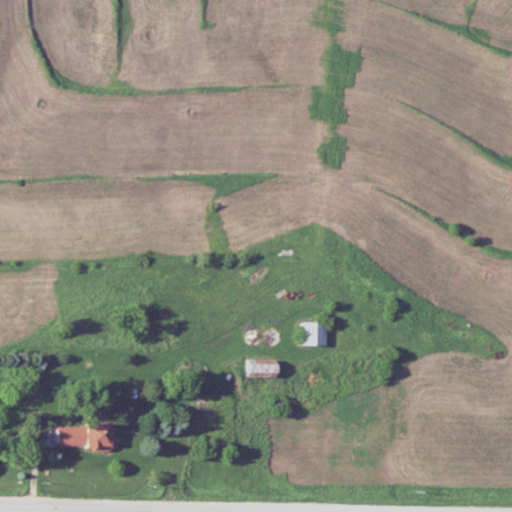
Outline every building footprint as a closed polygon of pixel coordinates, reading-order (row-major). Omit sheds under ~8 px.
[(323,344),(323,320),(300,320),(300,344),(323,344)] [(247,329),(247,342),(259,342),(259,329),(247,329)] [(278,329),(266,330),(267,343),(279,343),(278,329)] [(274,358),(249,358),(249,374),(274,374),(274,358)] [(83,447),(108,447),(108,422),(54,422),(54,444),(83,444),(83,447)]
